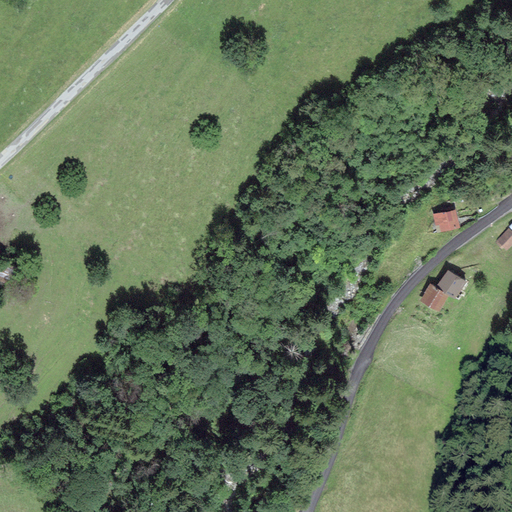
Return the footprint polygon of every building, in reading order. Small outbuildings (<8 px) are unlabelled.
[(455,211),(435,216),(438,231),(458,227),(455,211)] [(511,243),(511,232),(509,230),(498,241),(507,249),(511,243)] [(4,266),(0,275),(0,297),(10,302),(22,274),(4,266)] [(464,282),(448,271),(439,285),(456,295),(464,282)] [(446,296),(430,287),(422,300),(438,310),(446,296)] [(140,343),(146,333),(130,323),(126,327),(115,346),(130,356),(140,343)]
